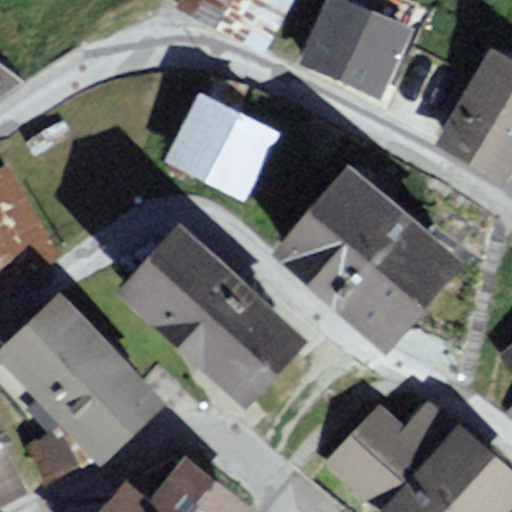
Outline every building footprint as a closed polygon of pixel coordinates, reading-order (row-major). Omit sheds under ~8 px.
[(286,0),(169,0),(161,14),(260,54),(286,0)] [(405,32),(330,0),(314,0),(290,66),(375,107),(405,32)] [(511,155),(511,69),(475,52),(422,145),(491,187),(511,155)] [(276,135),(188,94),(155,166),(236,208),(276,135)] [(448,261),(327,161),(257,248),(373,346),(448,261)] [(0,165),(0,290),(52,257),(0,165)] [(281,334),(156,226),(93,290),(231,406),(281,334)] [(46,294),(0,331),(0,376),(83,466),(149,404),(46,294)] [(511,339),(488,357),(511,395),(498,412),(511,425),(511,339)] [(313,465),(365,511),(369,511),(444,426),(418,403),(391,428),(368,404),(313,465)] [(497,511),(511,495),(511,480),(444,426),(369,511),(497,511)] [(136,500),(110,480),(84,511),(231,511),(234,509),(170,458),(136,500)] [(0,508),(21,498),(0,461),(0,508)]
